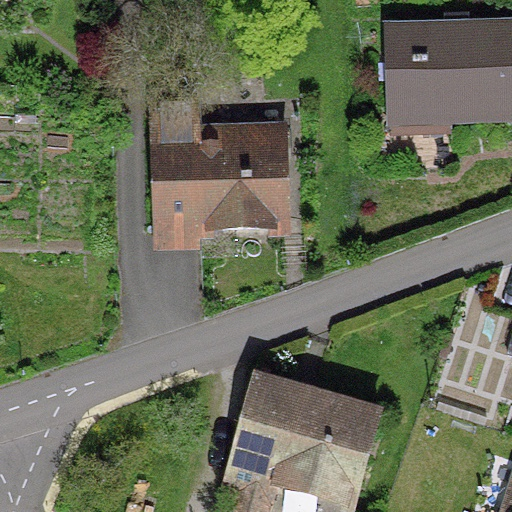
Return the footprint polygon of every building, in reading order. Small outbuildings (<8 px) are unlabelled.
[(445,124),(511,122),(511,28),(382,33),(384,105),(445,104),(445,124)] [(146,113),(150,233),(277,229),(275,149),(193,152),(192,112),(146,113)] [(511,322),(501,358),(511,360),(511,322)] [(248,384),(212,507),(227,511),(253,511),(262,483),(348,507),(373,420),(248,384)] [(499,511),(511,511),(511,474),(511,475),(499,511)]
